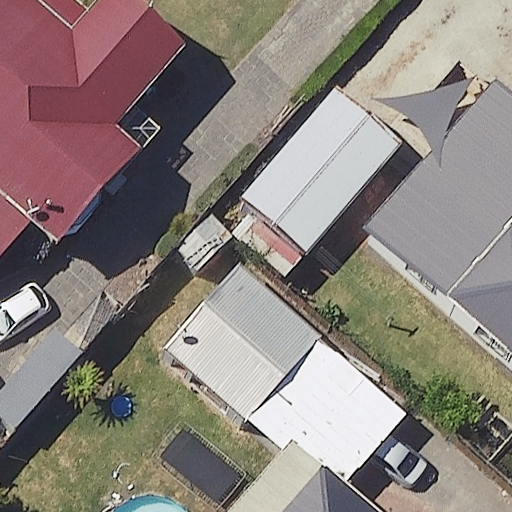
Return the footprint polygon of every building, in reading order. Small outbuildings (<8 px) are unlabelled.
[(14,0),(0,0),(0,218),(33,247),(57,267),(138,172),(108,147),(179,65),(107,3),(70,47),(14,0)] [(395,153),(330,97),(236,207),(301,263),(395,153)] [(511,235),(511,123),(484,100),(353,253),(436,324),(511,235)] [(0,218),(0,285),(33,247),(0,218)] [(511,235),(436,324),(429,333),(511,403),(511,235)] [(311,338),(236,274),(162,361),(237,425),(311,338)] [(79,361),(54,340),(0,403),(0,427),(13,438),(79,361)] [(405,425),(321,354),(258,427),(315,475),(342,499),(405,425)] [(357,511),(342,499),(315,475),(283,511),(357,511)]
